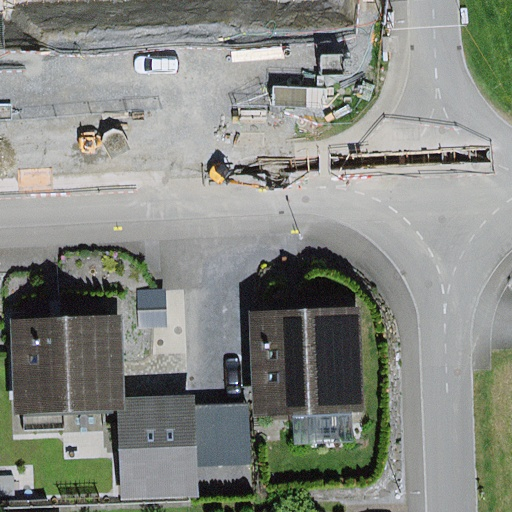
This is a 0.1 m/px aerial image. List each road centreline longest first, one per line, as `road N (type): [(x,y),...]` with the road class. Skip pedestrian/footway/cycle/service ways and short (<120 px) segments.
road 1 (residential): [(445,189),(0,213)]
road 2 (residential): [(455,511),(445,189)]
road 3 (residential): [(445,189),(436,0)]
